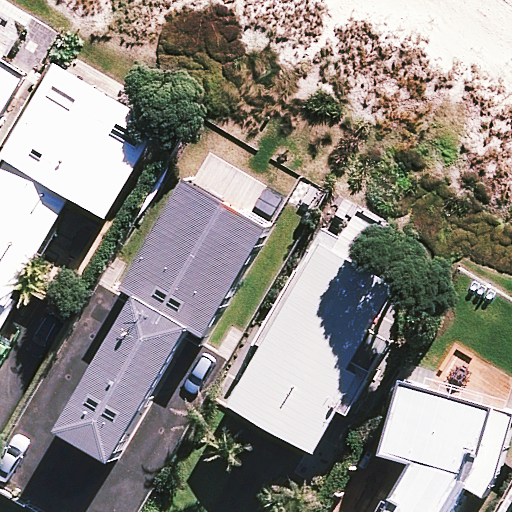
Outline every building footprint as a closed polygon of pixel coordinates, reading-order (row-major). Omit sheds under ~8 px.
[(0,129),(36,68),(0,47),(0,129)] [(167,121),(63,62),(10,154),(14,157),(0,181),(0,329),(77,194),(114,215),(167,121)] [(278,224),(197,177),(134,286),(147,293),(71,426),(120,455),(195,324),(214,335),(278,224)] [(387,228),(346,206),(242,401),(328,447),(350,404),(359,409),(388,354),(375,347),(417,269),(377,247),(387,228)] [(390,448),(421,459),(392,511),(459,511),(473,487),(490,497),(511,436),(511,408),(414,376),(390,448)]
